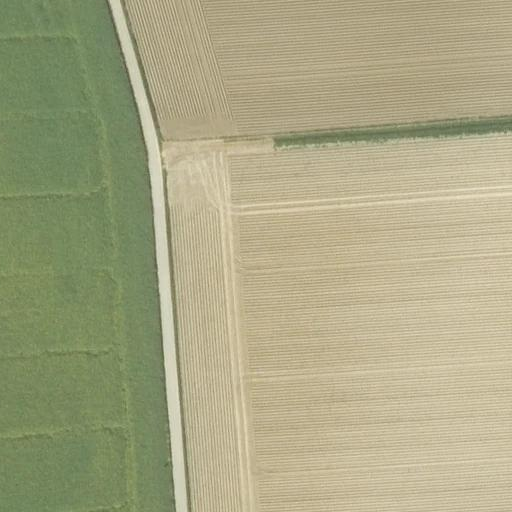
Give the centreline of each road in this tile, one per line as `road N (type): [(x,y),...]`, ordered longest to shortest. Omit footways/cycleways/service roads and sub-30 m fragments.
road 1 (track): [(179,511),(152,150),(111,0)]
road 2 (track): [(152,150),(511,126)]
